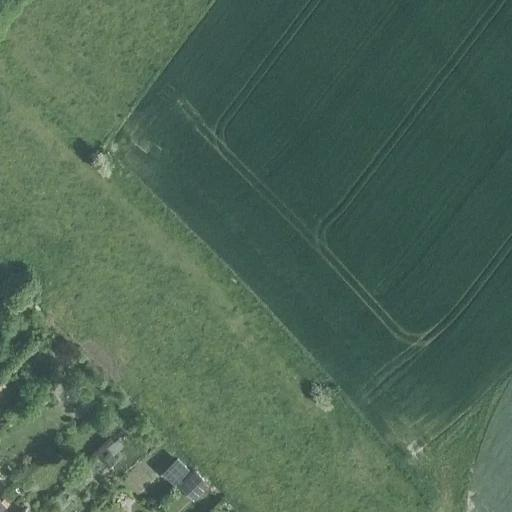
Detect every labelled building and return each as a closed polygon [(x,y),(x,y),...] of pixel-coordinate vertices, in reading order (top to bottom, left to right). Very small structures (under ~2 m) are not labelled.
[(109,419),(102,426),(109,434),(116,427),(109,419)] [(119,433),(104,447),(112,454),(126,441),(119,433)] [(103,448),(95,455),(106,466),(113,459),(103,448)] [(188,468),(176,456),(161,471),(173,483),(188,468)] [(193,468),(176,484),(192,500),(208,483),(193,468)] [(28,511),(25,508),(19,511),(0,511),(0,509),(5,505),(0,499),(0,511),(28,511)]
